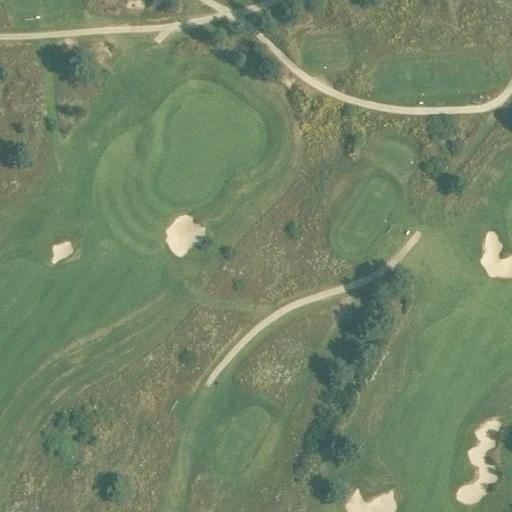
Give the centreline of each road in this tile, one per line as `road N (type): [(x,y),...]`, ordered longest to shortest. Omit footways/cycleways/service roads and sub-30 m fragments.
road 1 (track): [(502,97),(395,261),(268,319),(206,381),(188,411)]
road 2 (track): [(511,83),(477,108),(387,110),(353,101),(291,69),(235,15),(203,0)]
road 3 (track): [(276,0),(168,27),(0,36)]
